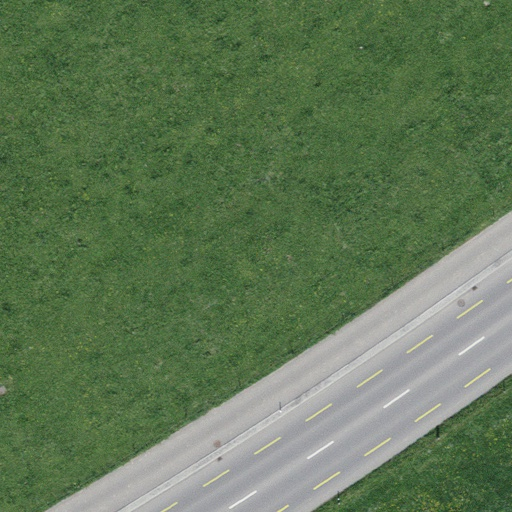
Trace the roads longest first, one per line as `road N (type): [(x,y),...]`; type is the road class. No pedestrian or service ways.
road 1 (track): [(71,511),(511,234)]
road 2 (primary): [(511,317),(214,511)]
